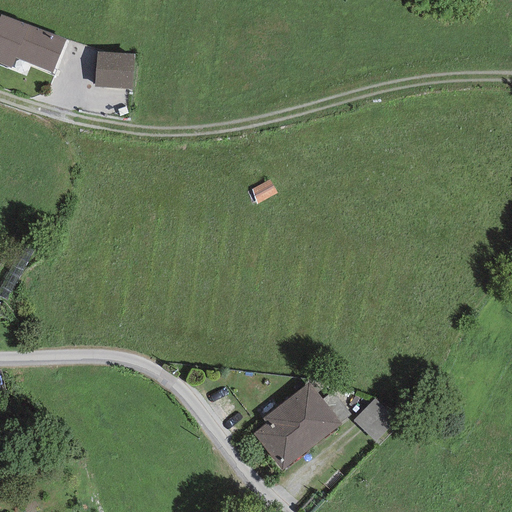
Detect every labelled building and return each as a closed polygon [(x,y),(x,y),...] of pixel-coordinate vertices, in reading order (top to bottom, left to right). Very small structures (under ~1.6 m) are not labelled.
[(66,38),(0,14),(0,63),(11,69),(15,58),(52,73),(66,38)] [(134,55),(97,52),(94,87),(131,89),(134,55)] [(269,180),(250,189),(255,204),(275,194),(269,180)] [(309,383),(263,419),(267,424),(253,434),(282,470),(341,424),(309,383)] [(396,421),(374,399),(353,420),(374,442),(396,421)]
